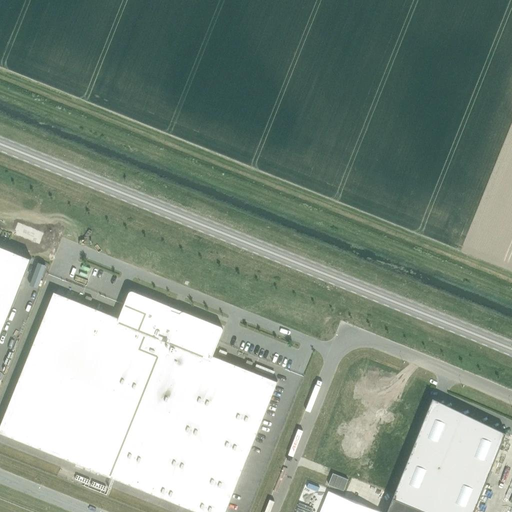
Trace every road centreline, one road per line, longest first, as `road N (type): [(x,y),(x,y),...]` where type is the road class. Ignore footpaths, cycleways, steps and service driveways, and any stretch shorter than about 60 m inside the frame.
road 1 (primary): [(0,144),(511,349)]
road 2 (track): [(511,292),(0,88)]
road 3 (unknown): [(344,330),(310,335),(87,246),(67,248),(10,390)]
road 4 (unclassified): [(271,511),(344,330),(511,398)]
